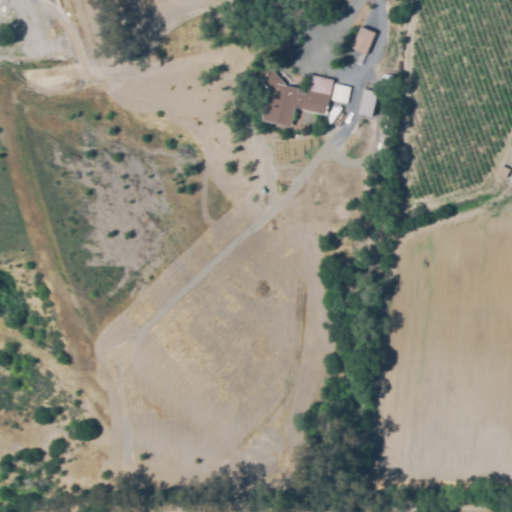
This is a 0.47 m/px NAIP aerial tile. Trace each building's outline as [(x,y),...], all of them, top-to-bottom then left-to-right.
[(350,45),(359,23),(373,29),(364,51),(350,45)] [(291,127),(264,119),(271,90),(262,79),(273,70),(286,86),(306,90),(310,74),(333,80),(325,115),(296,109),(291,127)] [(333,82),(349,86),(346,101),(330,98),(333,82)] [(379,92),(374,116),(359,113),(364,88),(379,92)] [(506,178),(498,174),(503,166),(510,169),(506,178)]
